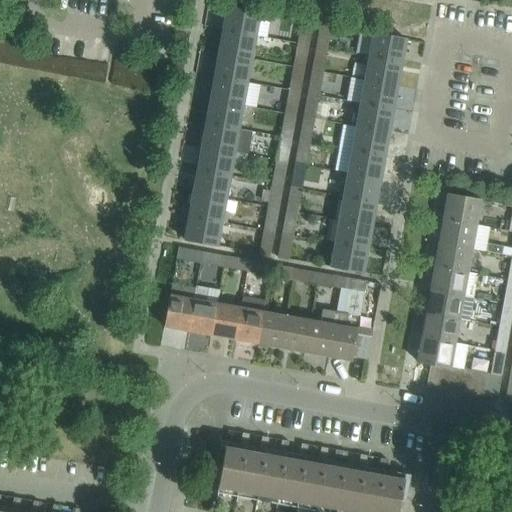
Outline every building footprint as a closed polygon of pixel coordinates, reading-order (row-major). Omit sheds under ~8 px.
[(321,13),(321,14),(323,6),(322,6),(316,5),(314,12),(321,13)] [(255,35),(259,12),(227,6),(223,29),(255,35)] [(308,45),(312,22),(301,20),(297,43),(308,45)] [(327,48),(331,25),(320,23),(316,46),(327,48)] [(223,29),(219,53),(250,58),(255,35),(223,29)] [(401,61),(405,39),(373,33),(369,56),(401,61)] [(304,68),(308,45),(297,43),(293,66),(304,68)] [(323,71),(327,48),(316,46),(312,69),(323,71)] [(219,53),(215,76),(246,82),(250,58),(219,53)] [(396,85),(401,61),(369,56),(365,79),(396,85)] [(300,91),(304,68),(293,66),(289,89),(300,91)] [(319,95),(323,71),(312,69),(308,93),(319,95)] [(215,76),(210,99),(242,105),(246,82),(215,76)] [(365,79),(361,102),(392,108),(396,85),(365,79)] [(296,115),(300,91),(289,89),(284,113),(296,115)] [(315,118),(319,95),(308,93),(304,116),(315,118)] [(210,99),(206,123),(238,128),(242,105),(210,99)] [(388,132),(392,108),(361,102),(356,126),(388,132)] [(291,138),(296,115),(284,113),(280,136),(291,138)] [(311,142),(315,118),(304,116),(300,140),(311,142)] [(206,123),(202,146),(233,152),(238,128),(206,123)] [(356,126),(352,149),(384,155),(388,132),(356,126)] [(287,162),(291,138),(280,136),(276,160),(287,162)] [(307,165),(311,142),(300,140),(296,163),(307,165)] [(202,146),(198,170),(229,175),(233,152),(202,146)] [(379,178),(384,155),(352,149),(348,173),(379,178)] [(283,185),(287,162),(276,160),(272,183),(283,185)] [(303,189),(307,165),(296,163),(292,187),(303,189)] [(198,170),(193,193),(225,199),(229,175),(198,170)] [(348,173),(344,196),(375,202),(379,178),(348,173)] [(279,208),(283,185),(272,183),(268,206),(279,208)] [(299,212),(303,189),(292,187),(288,210),(299,212)] [(193,193),(189,217),(220,222),(225,199),(193,193)] [(447,197),(443,218),(476,224),(479,203),(480,203),(481,201),(446,195),(446,197),(447,197)] [(371,225),(375,202),(344,196),(339,219),(371,225)] [(275,232),(279,208),(268,206),(264,230),(275,232)] [(295,235),(299,212),(288,210),(284,234),(295,235)] [(189,217),(185,241),(216,247),(220,222),(189,217)] [(443,218),(439,242),(471,248),(476,224),(443,218)] [(339,219),(335,243),(366,248),(371,225),(339,219)] [(270,256),(275,232),(264,230),(259,254),(270,256)] [(291,260),(295,235),(284,234),(280,258),(291,260)] [(439,242),(434,266),(467,272),(471,248),(439,242)] [(362,273),(366,248),(335,243),(330,267),(362,273)] [(176,259),(199,263),(201,252),(178,248),(176,259)] [(222,267),(224,256),(201,252),(199,263),(222,267)] [(248,260),(224,256),(222,267),(246,271),(248,260)] [(246,271),(269,276),(271,264),(248,260),(246,271)] [(293,280),(295,269),(271,264),(269,276),(293,280)] [(434,266),(430,289),(472,297),(476,273),(467,272),(434,266)] [(318,273),(295,269),(293,280),(316,284),(318,273)] [(316,284),(340,288),(342,277),(318,273),(316,284)] [(340,288),(364,293),(366,281),(342,277),(340,288)] [(511,304),(511,279),(507,279),(503,302),(511,304)] [(169,295),(163,327),(186,331),(194,290),(172,286),(171,286),(169,295)] [(186,331),(210,335),(216,304),(205,302),(208,288),(195,286),(195,290),(194,290),(186,331)] [(426,314),(459,319),(468,321),(472,297),(430,289),(426,314)] [(511,304),(503,302),(498,326),(510,328),(511,314),(511,304)] [(239,308),(216,304),(210,335),(220,337),(233,339),(239,308)] [(257,344),(258,337),(263,312),(239,308),(233,339),(257,344)] [(327,356),(331,337),(335,312),(322,309),(320,323),(309,321),(306,337),(304,352),(327,356)] [(281,348),(283,337),(286,317),(263,312),(258,337),(257,344),(281,348)] [(335,312),(331,337),(327,356),(351,361),(352,357),(367,360),(371,338),(368,337),(356,335),(357,329),(346,327),(348,314),(335,312)] [(426,314),(421,337),(455,343),(456,337),(459,319),(426,314)] [(304,352),(306,337),(309,321),(286,317),(283,337),(281,348),(304,352)] [(496,337),(494,350),(505,352),(510,328),(498,326),(496,337)] [(430,364),(443,366),(450,367),(455,343),(421,337),(417,359),(416,361),(430,364)] [(501,376),(505,352),(494,350),(490,374),(501,376)] [(426,388),(439,390),(443,366),(430,364),(426,388)] [(443,366),(439,390),(450,392),(455,368),(450,367),(443,366)] [(450,392),(462,394),(467,370),(455,368),(450,392)] [(467,370),(462,394),(474,396),(478,372),(467,370)] [(474,396),(485,398),(489,374),(478,372),(474,396)] [(489,374),(485,398),(497,400),(501,376),(490,374),(489,374)] [(239,445),(247,446),(249,434),(242,433),(239,445)] [(259,448),(266,450),(268,438),(261,436),(259,448)] [(279,452),(286,453),(288,441),(281,440),(279,452)] [(299,456),(306,457),(308,445),(301,444),(299,456)] [(318,511),(397,511),(404,480),(225,447),(216,493),(318,511)] [(318,459),(325,460),(327,449),(320,447),(318,459)] [(335,450),(334,457),(346,459),(347,452),(335,450)] [(357,466),(364,467),(367,456),(360,454),(357,466)] [(377,470),(384,471),(387,459),(380,458),(377,470)] [(13,497),(11,509),(18,511),(20,499),(13,497)] [(33,501),(30,511),(38,511),(40,502),(33,501)]
